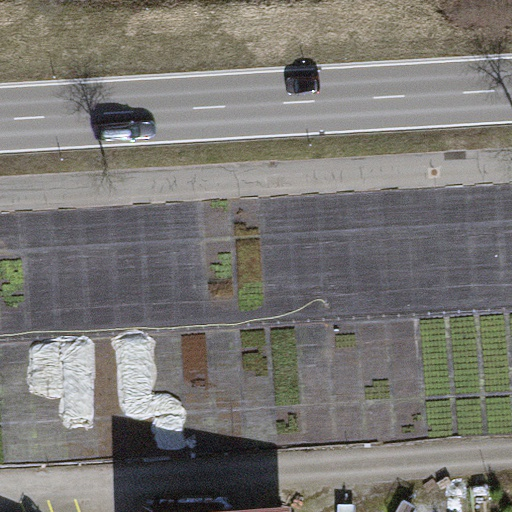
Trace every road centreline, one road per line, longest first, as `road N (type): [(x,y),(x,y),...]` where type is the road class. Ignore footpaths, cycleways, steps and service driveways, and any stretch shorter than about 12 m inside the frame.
road 1 (track): [(511,454),(0,488)]
road 2 (secondary): [(0,120),(511,88)]
